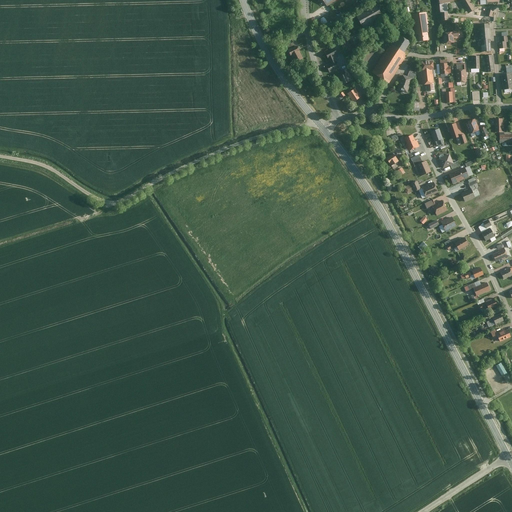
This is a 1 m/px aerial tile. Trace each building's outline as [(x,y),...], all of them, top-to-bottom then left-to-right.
[(319,0),(326,9),(339,0),(319,0)] [(467,14),(473,10),(467,0),(436,0),(438,5),(439,21),(448,20),(446,4),(457,0),(467,14)] [(376,6),(356,16),(363,28),(382,17),(376,6)] [(427,15),(427,13),(412,15),(415,34),(418,35),(419,41),(429,40),(428,34),(430,33),(427,15)] [(489,39),(488,24),(474,26),(475,38),(478,38),(478,40),(489,39)] [(458,31),(440,33),(442,44),(453,43),(453,39),(459,38),(458,34),(458,31)] [(498,50),(506,49),(505,43),(507,42),(506,33),(500,34),(501,43),(498,44),(498,50)] [(392,45),(391,46),(372,74),(388,84),(407,55),(403,53),(410,42),(400,37),(397,42),(395,40),(392,45)] [(479,52),(490,51),(489,39),(478,40),(479,52)] [(343,43),(347,52),(354,49),(350,40),(343,43)] [(304,58),(296,42),(285,47),(293,64),(304,58)] [(493,72),(491,56),(482,57),(484,73),(493,72)] [(479,69),(479,57),(469,57),(469,69),(479,69)] [(447,60),(438,60),(439,74),(448,73),(447,60)] [(339,68),(336,61),(326,66),(329,73),(336,70),(339,68)] [(433,92),(430,62),(420,63),(421,72),(417,72),(418,87),(424,86),(424,93),(433,92)] [(464,64),(454,64),(455,83),(465,82),(464,64)] [(406,92),(412,79),(414,80),(416,74),(409,71),(407,76),(403,75),(398,89),(406,92)] [(511,89),(511,77),(511,73),(501,75),(503,90),(511,89)] [(346,74),(339,76),(343,85),(349,82),(346,74)] [(360,98),(354,89),(348,93),(354,102),(360,98)] [(480,91),(473,91),(474,100),(481,100),(480,91)] [(478,130),(473,119),(464,123),(468,134),(478,130)] [(503,132),(502,119),(494,120),(494,133),(503,132)] [(458,135),(454,124),(447,126),(451,138),(458,135)] [(487,135),(484,127),(479,129),(482,137),(487,135)] [(443,144),(438,130),(430,133),(433,143),(437,141),(438,146),(443,144)] [(466,143),(463,135),(458,137),(460,145),(466,143)] [(511,143),(511,135),(498,136),(499,144),(511,143)] [(414,141),(411,136),(402,140),(407,151),(419,146),(416,140),(414,141)] [(397,162),(393,154),(385,159),(390,166),(397,162)] [(452,164),(448,155),(438,159),(442,168),(450,165),(452,164)] [(422,163),(419,157),(410,161),(412,167),(415,166),(422,163)] [(430,172),(426,162),(422,163),(415,166),(419,176),(430,172)] [(464,167),(447,174),(452,184),(468,177),(464,167)] [(419,188),(415,181),(403,187),(406,195),(419,188)] [(437,193),(432,182),(421,187),(426,198),(437,193)] [(474,197),(471,189),(460,194),(463,202),(474,197)] [(433,205),(431,200),(423,203),(425,209),(430,206),(433,205)] [(446,211),(441,201),(433,205),(430,206),(435,216),(446,211)] [(455,226),(450,217),(444,220),(442,217),(438,220),(445,232),(450,230),(449,229),(455,226)] [(494,237),(490,229),(487,230),(485,228),(490,225),(488,222),(478,227),(486,241),(494,237)] [(467,246),(463,238),(453,243),(457,251),(467,246)] [(452,247),(449,240),(443,242),(446,250),(452,247)] [(508,258),(504,247),(498,250),(499,253),(493,256),(495,262),(501,260),(501,261),(508,258)] [(504,270),(500,271),(503,279),(511,275),(511,268),(509,269),(508,267),(504,269),(504,270)] [(483,275),(479,268),(471,272),(474,279),(483,275)] [(475,288),(474,283),(463,287),(465,292),(473,289),(475,288)] [(490,291),(487,283),(475,288),(473,289),(475,296),(490,291)] [(497,306),(493,298),(484,303),(479,306),(480,309),(485,306),(488,311),(497,306)] [(502,320),(499,314),(485,321),(488,327),(502,320)] [(510,336),(506,330),(498,334),(496,335),(499,342),(510,336)]
